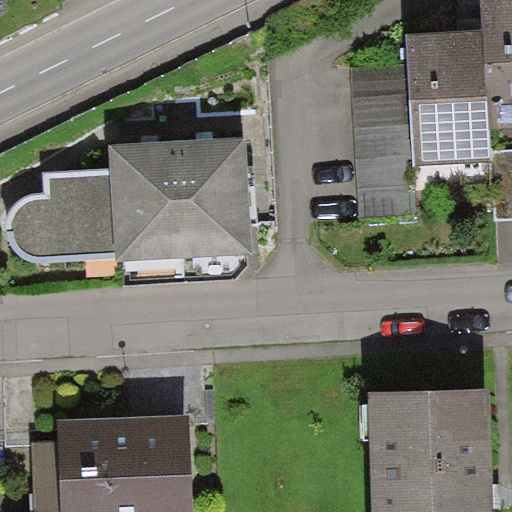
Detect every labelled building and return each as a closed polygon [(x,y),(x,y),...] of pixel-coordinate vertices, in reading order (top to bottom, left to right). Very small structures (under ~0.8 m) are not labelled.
[(511,0),(483,0),(485,29),(494,115),(511,114),(511,0)] [(485,29),(407,33),(409,60),(412,97),(415,122),(419,147),(494,144),(494,115),(485,29)] [(412,97),(409,60),(353,64),(355,96),(412,97)] [(415,122),(412,97),(355,96),(358,124),(415,122)] [(419,147),(415,122),(358,124),(359,151),(419,147)] [(246,139),(112,148),(115,171),(66,172),(63,192),(49,191),(42,195),(22,203),(7,225),(21,255),(46,259),(112,255),(187,251),(251,252),(246,139)] [(424,215),(419,147),(359,151),(362,217),(424,215)] [(511,147),(495,149),(496,214),(511,213),(511,147)] [(377,388),(379,511),(489,511),(487,387),(377,388)] [(193,511),(189,421),(63,427),(63,441),(34,442),(36,511),(150,511),(184,511),(193,511)]
